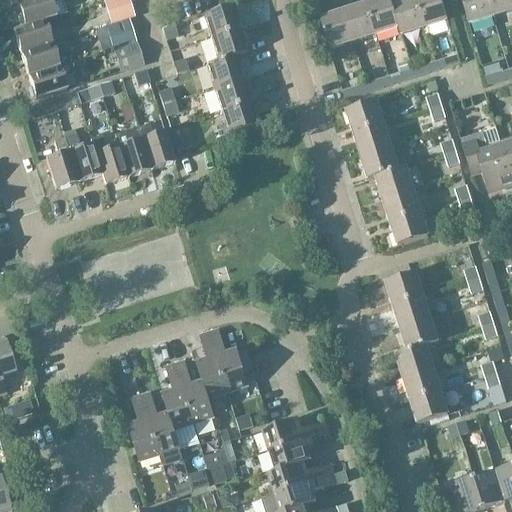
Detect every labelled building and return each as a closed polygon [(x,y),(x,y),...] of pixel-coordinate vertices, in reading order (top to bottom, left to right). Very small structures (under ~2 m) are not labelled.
[(23,28),(55,18),(51,7),(63,3),(61,0),(32,0),(16,5),(23,28)] [(111,26),(128,20),(134,18),(127,0),(111,0),(103,3),(111,26)] [(399,29),(392,7),(389,0),(387,0),(366,7),(375,37),(398,30),(399,29)] [(399,29),(398,30),(400,37),(423,30),(414,0),(413,0),(392,7),(399,29)] [(414,0),(423,30),(447,22),(439,0),(414,0)] [(460,0),(469,26),(492,19),(486,0),(460,0)] [(511,12),(511,2),(511,0),(486,0),(492,19),(511,12)] [(352,44),(375,37),(366,7),(343,14),(352,44)] [(210,41),(239,32),(232,8),(202,18),(210,41)] [(329,51),(352,44),(343,14),(320,21),(329,51)] [(55,18),(23,28),(12,31),(20,55),(51,45),(47,32),(58,28),(55,18)] [(175,21),(177,33),(195,30),(194,18),(175,21)] [(128,20),(111,26),(105,28),(112,51),(135,44),(128,20)] [(173,27),(161,31),(165,42),(177,38),(173,27)] [(235,58),(235,59),(246,55),(239,32),(210,41),(217,64),(235,58)] [(135,44),(112,51),(120,74),(143,67),(135,44)] [(27,78),(70,64),(67,55),(55,58),(51,45),(20,55),(27,78)] [(458,57),(434,64),(437,72),(460,65),(458,57)] [(235,58),(217,64),(205,67),(213,91),(242,81),(235,59),(235,58)] [(184,61),(172,65),(176,77),(188,73),(184,61)] [(73,75),(70,64),(27,78),(35,101),(66,91),(62,79),(73,75)] [(434,64),(411,72),(413,79),(437,72),(434,64)] [(411,72),(389,79),(391,86),(413,79),(411,72)] [(145,73),(133,77),(137,89),(148,85),(145,73)] [(488,87),(504,82),(502,74),(486,79),(488,87)] [(389,79),(366,86),(368,93),(391,86),(389,79)] [(242,81),(213,91),(220,114),(249,105),(242,81)] [(98,88),(102,100),(114,96),(110,84),(98,88)] [(366,86),(342,93),(344,101),(368,93),(366,86)] [(90,104),(102,100),(98,88),(86,91),(90,104)] [(158,95),(162,107),(174,103),(170,91),(158,95)] [(76,95),(64,99),(68,111),(79,107),(76,95)] [(429,112),(441,108),(438,96),(425,100),(429,112)] [(481,113),(479,100),(459,103),(462,117),(481,113)] [(174,103),(162,107),(165,118),(178,115),(174,103)] [(354,136),(383,126),(376,103),(346,112),(354,136)] [(257,128),(249,105),(220,114),(227,137),(257,128)] [(41,106),(29,110),(33,122),(44,118),(41,106)] [(445,120),(441,108),(429,112),(433,123),(445,120)] [(511,145),(501,149),(511,182),(511,124),(509,126),(511,135),(511,145)] [(391,149),(383,126),(354,136),(361,159),(391,149)] [(137,131),(150,172),(174,165),(164,134),(151,138),(148,128),(137,131)] [(150,172),(137,131),(126,135),(130,144),(117,148),(127,180),(150,172)] [(489,194),(511,187),(511,182),(501,149),(488,153),(482,134),(460,141),(468,168),(480,164),(489,194)] [(92,146),(91,146),(79,150),(76,137),(64,140),(78,185),(101,178),(102,177),(92,146)] [(185,137),(173,141),(176,153),(189,149),(185,137)] [(102,177),(101,178),(104,187),(127,180),(117,148),(106,152),(102,138),(89,142),(91,146),(92,146),(102,177)] [(55,192),(78,185),(64,140),(52,144),(56,157),(45,161),(55,192)] [(444,158),(456,154),(452,142),(440,146),(444,158)] [(368,182),(376,179),(398,172),(398,171),(391,149),(361,159),(368,182)] [(459,165),(456,154),(444,158),(447,169),(459,165)] [(405,169),(398,171),(398,172),(376,179),(383,202),(413,192),(405,169)] [(458,203),(470,199),(467,188),(454,192),(458,203)] [(420,215),(413,192),(383,202),(390,225),(420,215)] [(474,211),(470,199),(458,203),(462,215),(474,211)] [(427,239),(420,215),(390,225),(398,248),(427,239)] [(478,248),(479,251),(482,261),(497,256),(492,244),(478,248)] [(487,282),(495,280),(490,263),(482,266),(487,282)] [(463,273),(467,285),(479,281),(476,269),(463,273)] [(393,308),(423,298),(416,275),(386,284),(393,308)] [(479,281),(467,285),(471,296),(483,292),(479,281)] [(497,312),(504,310),(499,294),(492,296),(497,312)] [(430,321),(423,298),(393,308),(400,330),(430,321)] [(509,325),(504,310),(497,312),(502,328),(509,325)] [(481,330),(494,326),(490,315),(478,319),(481,330)] [(407,354),(426,348),(438,344),(430,321),(400,330),(407,353),(407,354)] [(494,326),(481,330),(485,342),(497,338),(494,326)] [(208,335),(228,394),(248,388),(244,374),(252,371),(246,352),(238,355),(237,353),(226,357),(218,332),(208,335)] [(196,366),(202,385),(207,401),(208,400),(228,394),(208,335),(197,338),(205,364),(196,366)] [(0,337),(0,396),(5,395),(0,378),(0,377),(14,373),(3,337),(0,337)] [(407,354),(407,353),(396,357),(403,380),(433,371),(426,348),(407,354)] [(214,420),(208,400),(207,401),(202,385),(192,388),(184,363),(175,366),(194,426),(214,420)] [(481,368),(484,380),(497,376),(493,364),(481,368)] [(162,397),(168,416),(173,432),(174,432),(194,426),(175,366),(165,369),(173,394),(162,397)] [(410,403),(440,394),(433,371),(403,380),(410,403)] [(497,376),(484,380),(488,391),(500,388),(497,376)] [(173,432),(168,416),(158,419),(150,394),(141,397),(160,458),(163,467),(182,461),(179,451),(180,451),(174,432),(173,432)] [(448,417),(440,394),(410,403),(418,426),(448,417)] [(139,464),(160,458),(141,397),(131,401),(139,425),(128,429),(139,464)] [(501,425),(497,414),(489,417),(492,428),(501,425)] [(269,453),(329,434),(326,425),(301,432),(297,421),(262,433),(269,453)] [(465,424),(456,426),(460,438),(468,435),(465,424)] [(456,426),(448,429),(451,441),(460,438),(456,426)] [(302,464),(303,465),(310,463),(307,452),(332,444),(329,434),(269,453),(275,472),(302,464)] [(209,471),(222,466),(227,465),(223,452),(203,459),(207,471),(209,471)] [(302,464),(275,472),(267,475),(273,495),(334,477),(330,467),(306,475),(303,465),(302,464)] [(227,482),(222,466),(209,471),(214,486),(227,482)] [(511,502),(511,467),(494,474),(504,505),(511,502)] [(205,472),(189,476),(194,492),(211,487),(205,472)] [(345,473),(334,477),(337,486),(348,483),(345,473)] [(494,474),(473,480),(483,511),(504,505),(494,474)] [(265,511),(289,511),(307,507),(315,505),(312,494),(337,486),(334,477),(273,495),(274,496),(262,499),(265,511)] [(0,511),(10,511),(0,479),(0,511)] [(460,511),(481,511),(483,511),(473,480),(452,487),(460,511)] [(178,497),(192,492),(190,484),(175,488),(178,497)] [(235,511),(243,511),(263,508),(260,497),(233,503),(235,511)]
